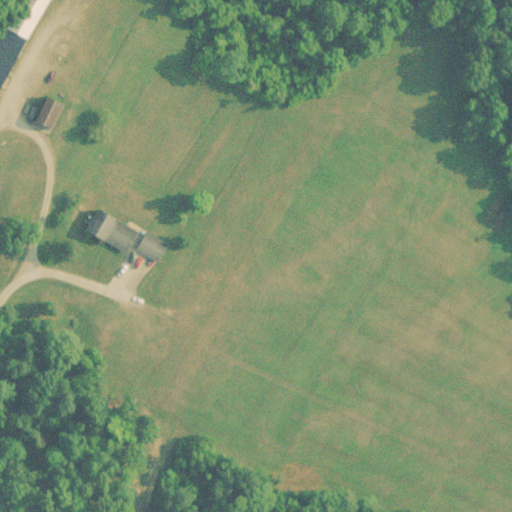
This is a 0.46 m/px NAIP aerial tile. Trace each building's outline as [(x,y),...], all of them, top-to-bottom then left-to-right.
[(0,97),(48,0),(26,0),(26,1),(25,0),(17,0),(0,34),(0,97)] [(68,102),(45,92),(34,118),(57,128),(68,102)] [(35,174),(0,182),(0,200),(39,192),(35,174)] [(142,229),(99,206),(86,231),(130,253),(142,229)] [(169,244),(146,231),(136,249),(159,262),(169,244)]
